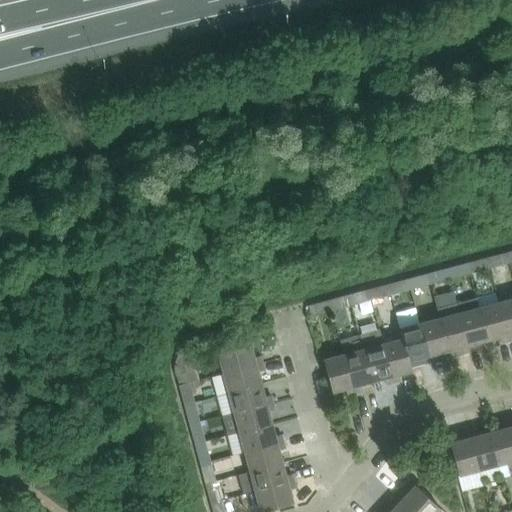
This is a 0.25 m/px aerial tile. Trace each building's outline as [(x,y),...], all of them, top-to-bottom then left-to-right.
[(507,252),(487,257),(490,268),(510,262),(507,252)] [(487,257),(467,263),(470,273),(490,268),(487,257)] [(467,263),(448,268),(450,278),(470,273),(467,263)] [(448,268),(428,273),(431,283),(450,278),(448,268)] [(428,273),(408,279),(411,289),(431,283),(428,273)] [(408,279),(389,284),(391,294),(411,289),(408,279)] [(389,284),(369,289),(372,299),(391,294),(389,284)] [(369,289),(349,294),(352,304),(372,299),(369,289)] [(495,293),(477,297),(488,340),(501,336),(502,342),(509,341),(499,302),(498,302),(495,293)] [(349,294),(330,300),(332,310),(352,304),(349,294)] [(477,297),(457,303),(470,351),(477,349),(475,343),(488,340),(477,297)] [(511,298),(499,302),(509,341),(511,339),(511,298)] [(332,310),(330,300),(309,305),(312,315),(332,310)] [(457,303),(437,308),(440,318),(440,320),(448,350),(450,356),(463,353),(470,351),(457,303)] [(440,318),(420,323),(430,362),(437,360),(436,354),(448,350),(440,318)] [(420,323),(401,328),(403,338),(409,361),(410,361),(422,357),(424,363),(430,362),(420,323)] [(360,334),(361,338),(372,381),(385,377),(387,384),(394,382),(383,343),(379,328),(360,334)] [(354,351),(344,354),(354,392),(361,391),(359,384),(372,381),(361,338),(351,340),(354,351)] [(403,338),(383,343),(394,382),(401,380),(399,374),(412,371),(403,338)] [(218,352),(224,373),(263,362),(261,355),(255,357),(251,344),(218,352)] [(354,392),(344,354),(324,359),(333,391),(346,388),(348,394),(354,392)] [(184,362),(189,382),(199,379),(193,359),(184,362)] [(224,373),(229,392),(261,384),(258,371),(264,369),(263,362),(224,373)] [(189,382),(179,384),(185,404),(195,402),(192,392),(197,391),(195,385),(200,384),(199,379),(189,382)] [(229,392),(234,412),(273,402),(271,395),(265,396),(261,384),(229,392)] [(185,404),(190,424),(200,421),(195,402),(185,404)] [(234,412),(239,432),(272,423),(268,410),(275,408),(273,402),(234,412)] [(503,429),(490,432),(499,465),(511,461),(511,434),(508,420),(501,422),(503,429)] [(190,424),(195,444),(205,441),(200,421),(190,424)] [(239,432),(245,451),(284,441),(282,435),(275,436),(272,423),(239,432)] [(476,429),(469,431),(479,470),(499,465),(490,432),(477,436),(476,429)] [(479,470),(469,431),(462,433),(464,439),(450,443),(459,475),(479,470)] [(195,444),(200,463),(210,461),(205,441),(195,444)] [(245,451),(250,471),(282,462),(279,450),(286,449),(284,441),(245,451)] [(200,463),(206,483),(216,480),(210,461),(200,463)] [(250,471),(255,491),(294,480),(292,474),(286,475),(282,462),(250,471)] [(206,483),(211,503),(221,500),(216,480),(206,483)] [(294,480),(255,491),(261,511),(293,502),(290,489),(296,487),(294,480)] [(413,511),(435,511),(440,507),(411,480),(397,496),(413,511)] [(392,501),(383,511),(384,511),(413,511),(397,496),(392,501)] [(224,511),(221,500),(211,503),(213,511),(224,511)]
